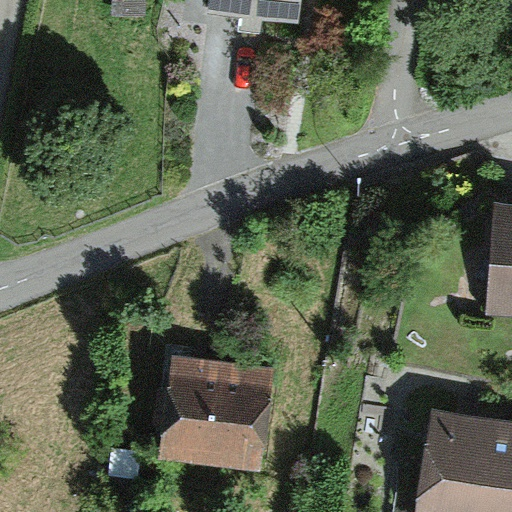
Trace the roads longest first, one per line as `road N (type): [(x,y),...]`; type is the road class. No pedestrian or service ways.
road 1 (residential): [(400,138),(0,283)]
road 2 (residential): [(400,138),(390,92),(404,0)]
